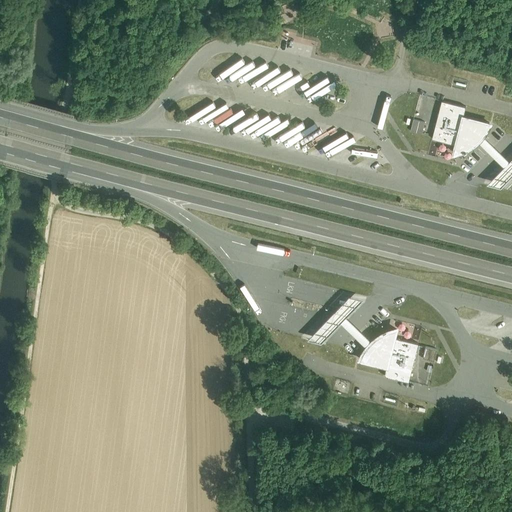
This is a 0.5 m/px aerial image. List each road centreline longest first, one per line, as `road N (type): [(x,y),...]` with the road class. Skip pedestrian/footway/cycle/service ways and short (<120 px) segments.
road 1 (motorway): [(511,249),(0,114)]
road 2 (motorway): [(0,144),(511,275)]
road 3 (track): [(251,411),(246,330),(219,276),(176,238),(55,199)]
road 4 (track): [(67,88),(135,88),(217,0)]
